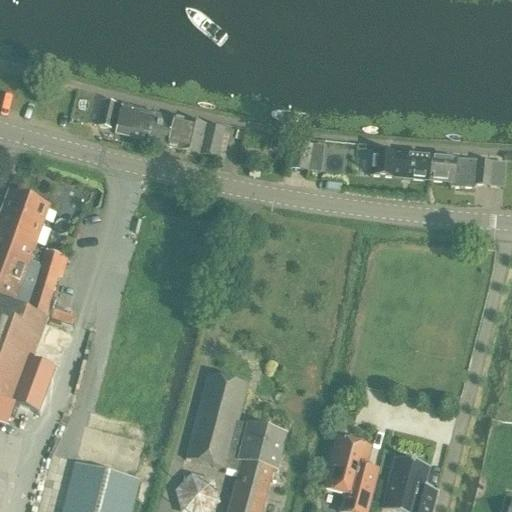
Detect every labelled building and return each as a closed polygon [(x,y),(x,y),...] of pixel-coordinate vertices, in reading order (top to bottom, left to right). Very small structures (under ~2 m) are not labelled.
[(103,104),(98,128),(110,131),(116,133),(115,136),(146,143),(152,115),(122,108),(121,113),(115,111),(116,107),(103,104)] [(152,115),(146,143),(167,148),(166,148),(216,161),(223,132),(184,123),(173,121),(173,120),(152,115)] [(292,144),(288,169),(307,172),(311,147),(292,144)] [(372,153),(369,178),(428,183),(430,159),(372,153)] [(430,159),(428,183),(450,186),(450,190),(461,191),(474,192),(474,188),(490,190),(492,164),(430,159)] [(9,192),(0,215),(0,303),(13,308),(27,313),(41,267),(29,262),(49,207),(9,192)] [(41,267),(27,313),(43,319),(46,320),(48,321),(54,300),(50,297),(62,258),(45,253),(41,267)] [(0,303),(0,402),(15,408),(15,406),(31,362),(46,320),(43,319),(27,313),(13,308),(0,303)] [(15,406),(15,408),(39,417),(56,371),(31,362),(15,406)] [(225,471),(246,386),(207,376),(186,461),(225,471)] [(225,471),(238,475),(228,511),(261,511),(272,472),(276,473),(285,437),(247,427),(237,424),(225,471)] [(370,450),(336,441),(323,492),(343,497),(339,511),(367,511),(376,479),(366,476),(366,473),(365,470),(370,450)] [(431,511),(435,501),(424,498),(425,495),(423,492),(428,470),(395,461),(381,511),(431,511)] [(130,511),(138,483),(74,467),(62,511),(130,511)] [(213,511),(220,505),(213,482),(190,477),(174,494),(178,511),(213,511)]
